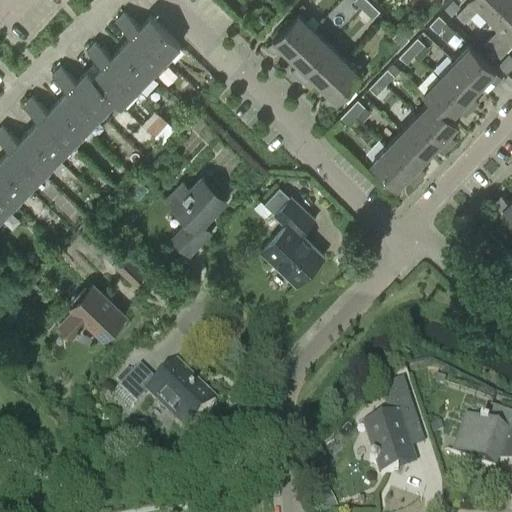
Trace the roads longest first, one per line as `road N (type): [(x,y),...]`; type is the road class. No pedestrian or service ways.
road 1 (residential): [(411,243),(387,229),(161,0)]
road 2 (residential): [(288,384),(411,243)]
road 3 (residential): [(511,116),(417,215),(411,243)]
road 4 (residential): [(0,115),(114,0)]
road 5 (residential): [(239,346),(237,318),(224,304),(204,309),(199,330),(213,343),(234,344)]
road 6 (residential): [(291,511),(279,444),(288,384)]
road 7 (residential): [(511,316),(432,248),(411,243)]
